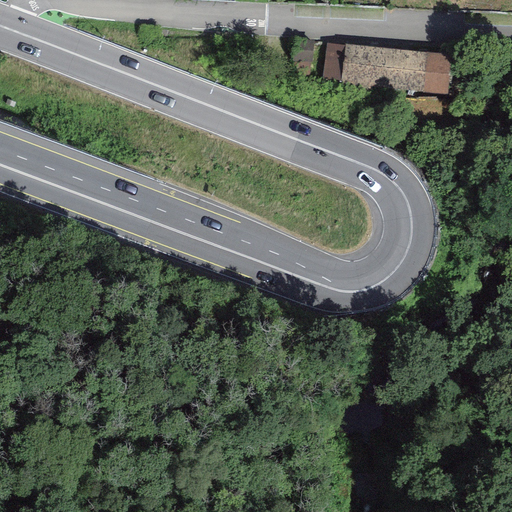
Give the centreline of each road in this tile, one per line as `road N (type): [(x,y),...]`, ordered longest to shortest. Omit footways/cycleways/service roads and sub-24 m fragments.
road 1 (primary): [(14,30),(357,161),(389,185),(399,229),(386,255),(360,272),(303,269),(0,153)]
road 2 (unclassified): [(511,30),(59,6),(34,8),(14,30)]
